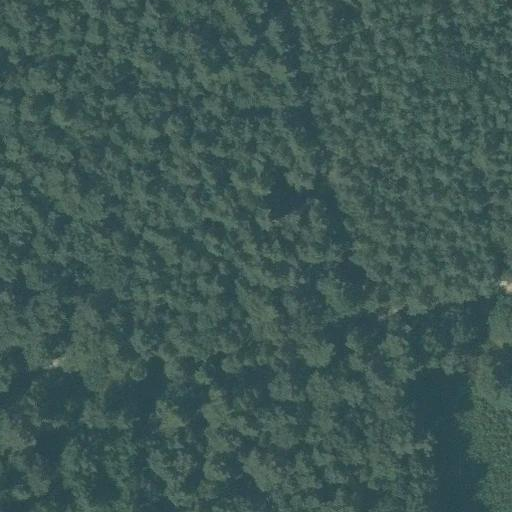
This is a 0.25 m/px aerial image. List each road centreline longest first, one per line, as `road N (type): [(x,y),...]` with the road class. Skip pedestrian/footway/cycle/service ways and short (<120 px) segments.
road 1 (track): [(511,286),(0,386)]
road 2 (track): [(276,0),(361,311)]
